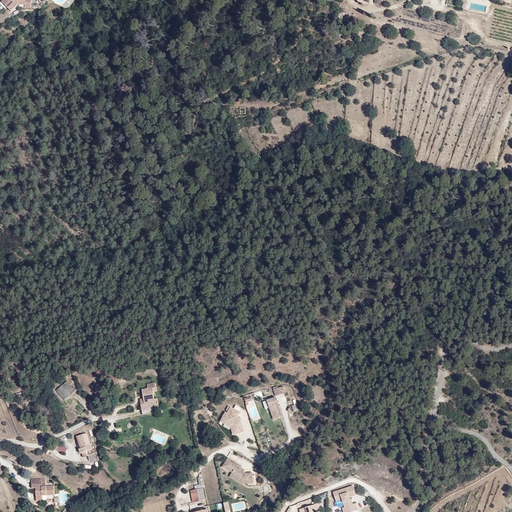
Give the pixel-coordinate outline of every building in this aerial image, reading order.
[(34,6),(34,0),(4,0),(13,10),(20,3),(27,4),(27,6),(34,6)] [(53,379),(47,385),(56,395),(68,385),(57,372),(52,377),(53,379)] [(142,375),(134,377),(135,381),(130,383),(132,391),(128,393),(133,408),(143,405),(143,403),(152,401),(151,396),(148,397),(146,389),(143,390),(140,380),(143,380),(142,375)] [(283,386),(273,389),(275,396),(285,392),(283,386)] [(263,387),(253,391),(259,409),(269,406),(263,387)] [(243,398),(251,422),(260,419),(252,395),(243,398)] [(223,406),(226,401),(215,396),(213,400),(215,401),(214,403),(212,402),(208,410),(210,411),(212,411),(220,415),(223,423),(230,421),(226,410),(226,409),(222,408),(223,406)] [(210,411),(208,410),(207,411),(218,417),(220,424),(223,423),(220,415),(212,411),(210,411)] [(73,444),(71,445),(73,450),(75,449),(77,454),(89,448),(86,444),(84,445),(77,429),(69,433),(71,439),(73,444)] [(58,445),(56,451),(65,454),(67,448),(58,445)] [(225,453),(226,452),(215,445),(210,454),(219,460),(218,462),(226,467),(228,464),(231,465),(234,465),(235,471),(240,470),(240,460),(233,460),(231,459),(232,458),(228,455),(225,453)] [(226,467),(218,462),(217,464),(230,471),(235,471),(234,465),(231,465),(228,464),(226,467)] [(30,477),(20,478),(20,482),(26,482),(26,487),(24,487),(24,494),(31,494),(30,490),(43,489),(43,480),(30,481),(30,477)] [(181,490),(187,489),(184,477),(178,478),(181,490)] [(194,485),(194,489),(204,487),(202,477),(197,477),(199,484),(194,485)] [(346,507),(347,511),(352,511),(358,510),(355,503),(351,504),(349,497),(356,495),(353,486),(333,493),(336,502),(342,499),(345,507),(346,507)] [(196,498),(181,501),(183,511),(195,511),(199,511),(196,498)] [(334,509),(343,511),(347,511),(346,507),(345,507),(331,502),(334,509)]
